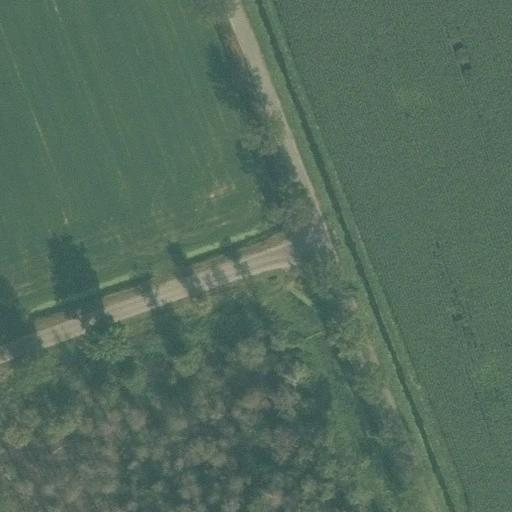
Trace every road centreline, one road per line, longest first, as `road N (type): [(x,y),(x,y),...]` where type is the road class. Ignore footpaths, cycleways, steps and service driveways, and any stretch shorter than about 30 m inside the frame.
road 1 (unclassified): [(0,346),(323,231)]
road 2 (unclassified): [(431,511),(323,231)]
road 3 (unclassified): [(323,231),(234,0)]
